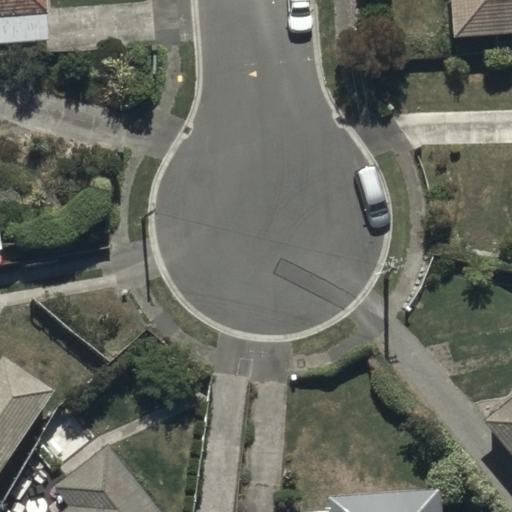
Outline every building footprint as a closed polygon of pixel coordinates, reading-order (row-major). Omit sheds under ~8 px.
[(49,0),(0,0),(0,45),(52,42),(49,0)] [(511,0),(451,0),(454,35),(511,31),(511,0)] [(0,464),(47,391),(0,361),(0,464)] [(511,398),(484,422),(511,455),(511,398)] [(158,511),(106,448),(56,489),(68,503),(57,511),(158,511)] [(441,511),(440,486),(330,493),(331,511),(313,511),(441,511)]
